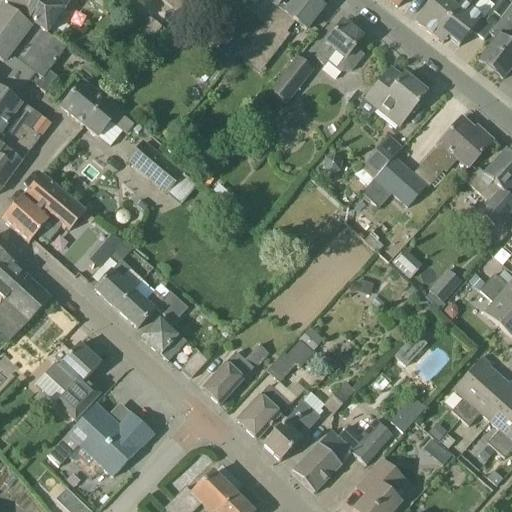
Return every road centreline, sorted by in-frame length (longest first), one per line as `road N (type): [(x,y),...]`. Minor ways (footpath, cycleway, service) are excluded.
road 1 (residential): [(202,420),(0,238)]
road 2 (residential): [(511,122),(357,0)]
road 3 (residential): [(294,511),(202,420)]
road 4 (residential): [(116,511),(202,420)]
